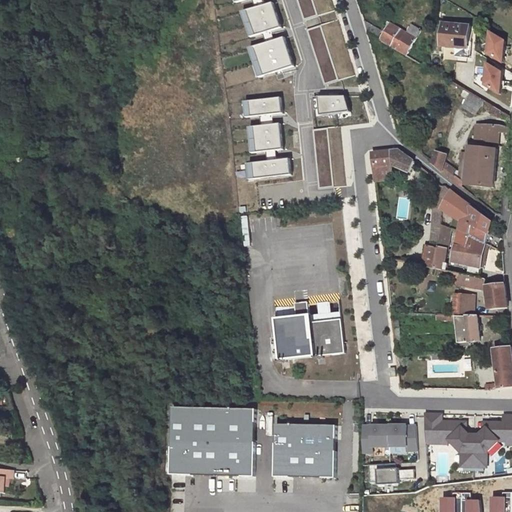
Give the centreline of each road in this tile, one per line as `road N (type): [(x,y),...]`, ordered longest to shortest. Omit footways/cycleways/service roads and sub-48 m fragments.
road 1 (residential): [(380,393),(358,141),(393,139)]
road 2 (residential): [(0,294),(68,511)]
road 3 (residential): [(511,227),(393,139)]
road 4 (residential): [(393,139),(347,0)]
road 5 (residential): [(511,402),(393,400),(380,393)]
road 6 (unknown): [(0,97),(119,46)]
